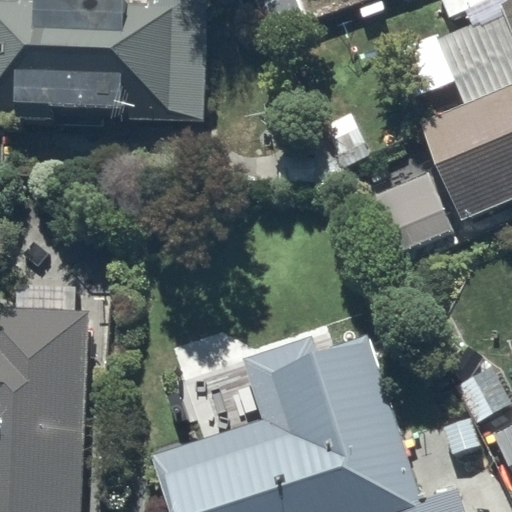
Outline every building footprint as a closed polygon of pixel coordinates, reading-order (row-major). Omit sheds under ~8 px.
[(210,0),(0,0),(0,110),(206,118),(210,0)] [(511,0),(506,0),(502,2),(505,10),(438,39),(467,102),(422,122),(441,166),(368,197),(393,255),(469,222),(467,216),(511,197),(511,0)] [(19,284),(18,309),(0,308),(0,511),(81,511),(91,310),(78,309),(78,285),(19,284)] [(264,418),(153,457),(174,511),(466,511),(459,489),(424,500),(370,333),(319,350),(316,335),(244,360),(264,418)] [(511,391),(497,364),(457,384),(479,422),(511,404),(511,391)] [(511,424),(496,432),(511,466),(511,424)]
